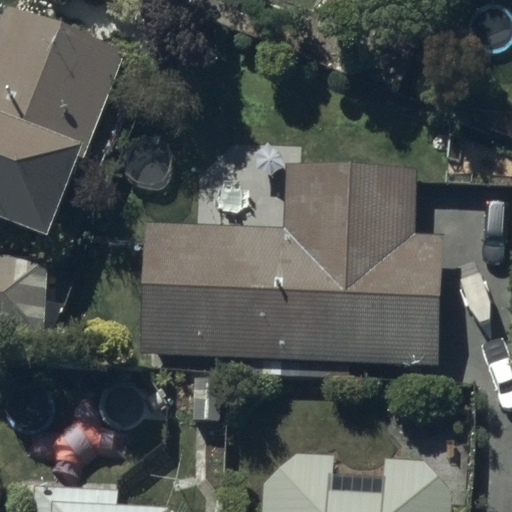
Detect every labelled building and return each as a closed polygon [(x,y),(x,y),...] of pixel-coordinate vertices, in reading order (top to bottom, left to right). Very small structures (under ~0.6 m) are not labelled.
[(0,249),(45,267),(124,68),(7,22),(0,38),(0,249)] [(416,240),(416,184),(285,183),(285,240),(143,239),(143,377),(441,379),(442,240),(416,240)] [(0,353),(26,354),(27,306),(11,306),(12,268),(0,268),(0,353)] [(450,511),(451,509),(423,477),(384,477),(384,487),(336,487),(336,471),(291,471),(263,501),(262,511),(450,511)] [(117,511),(118,505),(33,501),(32,511),(117,511)]
